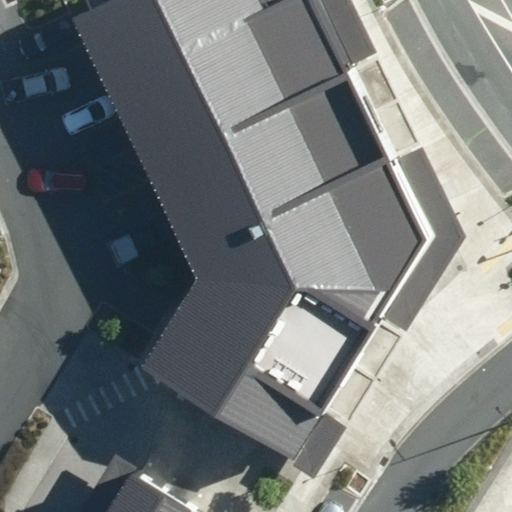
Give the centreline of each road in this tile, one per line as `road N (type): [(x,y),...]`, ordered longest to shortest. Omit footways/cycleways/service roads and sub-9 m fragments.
road 1 (residential): [(0,90),(52,215),(44,288),(0,364)]
road 2 (residential): [(386,511),(472,401),(511,369)]
